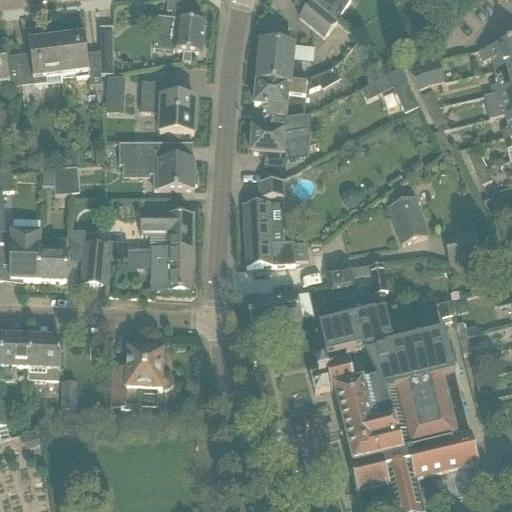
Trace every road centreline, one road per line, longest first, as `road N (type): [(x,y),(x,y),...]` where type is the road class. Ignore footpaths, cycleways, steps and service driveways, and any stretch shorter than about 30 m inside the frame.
road 1 (residential): [(215,324),(240,0)]
road 2 (residential): [(215,324),(0,319)]
road 3 (residential): [(246,511),(215,324)]
